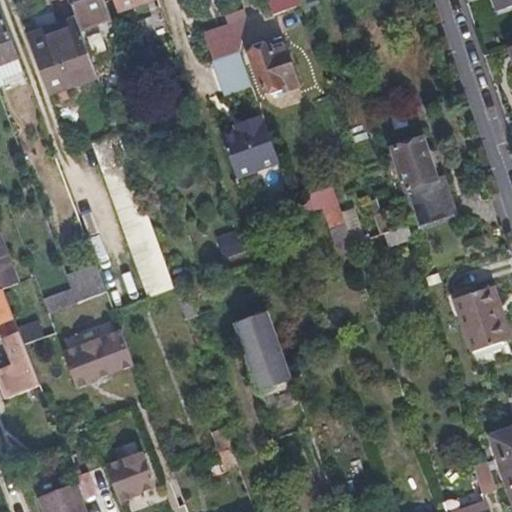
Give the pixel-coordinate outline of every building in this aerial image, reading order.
[(105,0),(71,0),(76,14),(80,26),(111,15),(109,9),(105,0)] [(298,0),(270,0),(269,1),(273,13),(300,4),(298,0)] [(511,0),(492,0),(496,11),(511,5),(511,0)] [(0,82),(27,74),(0,1),(0,82)] [(205,32),(215,59),(216,59),(241,50),(245,14),(242,7),(225,13),(231,24),(205,32)] [(80,26),(76,14),(29,30),(50,91),(98,76),(80,26)] [(264,88),(295,78),(283,42),(251,54),(264,88)] [(241,50),(216,59),(223,78),(246,69),(241,55),(241,50)] [(279,161),(262,114),(242,122),(243,126),(236,129),(222,134),(237,177),(279,161)] [(161,249),(119,134),(94,143),(149,297),(175,288),(161,249)] [(434,176),(421,139),(387,150),(412,226),(455,211),(443,174),(434,176)] [(294,199),(283,203),(289,217),(324,207),(340,249),(353,245),(332,186),(294,199)] [(280,194),(283,203),(294,199),(290,191),(280,194)] [(245,250),(237,230),(213,238),(221,259),(245,250)] [(0,280),(4,291),(19,285),(7,255),(0,257),(0,280)] [(108,291),(98,264),(67,275),(72,288),(77,301),(108,291)] [(187,322),(203,317),(192,286),(176,291),(187,322)] [(50,312),(77,301),(72,288),(45,298),(50,312)] [(501,323),(506,321),(495,289),(455,302),(472,354),(507,342),(501,323)] [(0,339),(19,333),(18,329),(4,291),(0,292),(0,339)] [(294,380),(286,356),(270,312),(240,323),(247,345),(253,343),(257,352),(252,359),(263,390),(294,380)] [(57,331),(51,316),(18,329),(19,333),(23,344),(57,331)] [(511,340),(511,337),(506,321),(501,323),(507,342),(511,340)] [(101,336),(64,350),(79,387),(91,383),(90,381),(114,372),(101,336)] [(35,388),(24,358),(0,367),(0,388),(4,399),(35,388)] [(234,451),(226,430),(216,434),(223,455),(234,451)] [(511,431),(494,437),(511,491),(511,431)] [(144,449),(108,463),(122,501),(135,496),(134,494),(158,485),(144,449)] [(497,489),(487,460),(471,465),(482,494),(497,489)] [(87,511),(78,487),(41,500),(45,511),(87,511)] [(488,511),(485,501),(451,511),(488,511)]
